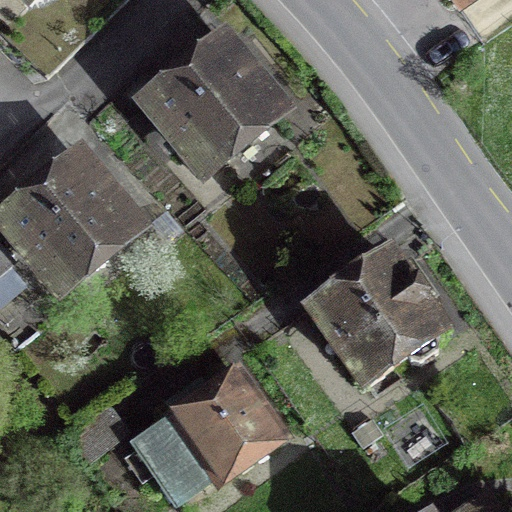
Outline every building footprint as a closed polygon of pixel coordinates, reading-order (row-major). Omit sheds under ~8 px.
[(444,0),(450,9),(462,0),(444,0)] [(255,93),(266,84),(244,58),(234,67),(219,49),(146,107),(203,178),(276,119),(255,93)] [(131,237),(110,211),(121,202),(100,176),(89,185),(74,167),(2,227),(60,296),(131,237)] [(0,275),(9,268),(0,256),(0,275)] [(434,358),(436,348),(433,344),(439,340),(382,260),(308,313),(365,393),(404,365),(407,369),(417,370),(434,358)] [(131,451),(173,511),(274,441),(233,381),(199,404),(191,392),(164,410),(172,423),(131,451)] [(61,447),(81,473),(124,439),(104,413),(61,447)] [(493,511),(487,502),(471,511),(493,511)]
